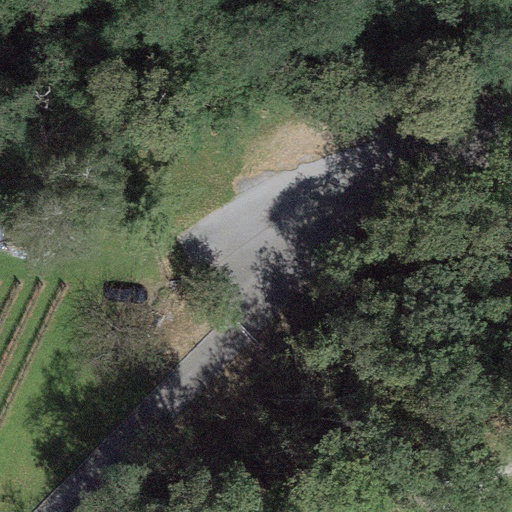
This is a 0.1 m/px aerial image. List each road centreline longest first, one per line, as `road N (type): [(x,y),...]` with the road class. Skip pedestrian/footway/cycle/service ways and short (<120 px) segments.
road 1 (residential): [(511,133),(447,157),(377,202),(177,389),(60,511)]
road 2 (track): [(393,511),(511,452)]
